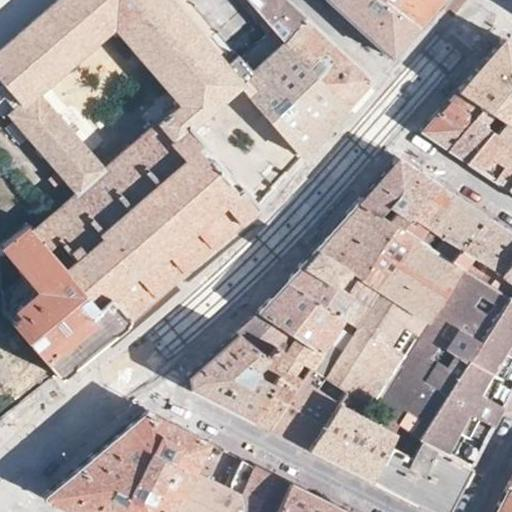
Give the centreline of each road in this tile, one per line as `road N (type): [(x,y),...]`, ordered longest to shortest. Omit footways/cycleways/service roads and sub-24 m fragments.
road 1 (residential): [(0,482),(134,374),(401,511)]
road 2 (residential): [(511,211),(387,129),(490,9),(511,24)]
road 3 (residential): [(477,0),(403,83),(306,0)]
